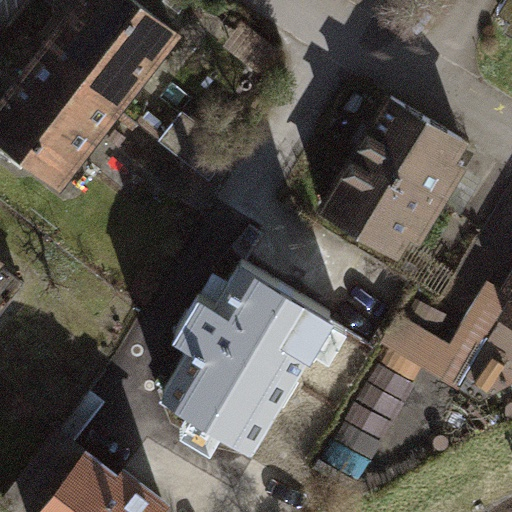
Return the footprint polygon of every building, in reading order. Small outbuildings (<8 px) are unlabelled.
[(140,0),(76,0),(39,49),(126,116),(187,36),(140,0)] [(39,49),(0,99),(0,146),(65,196),(126,116),(39,49)] [(209,152),(223,134),(169,93),(155,110),(209,152)] [(446,176),(466,143),(389,98),(354,157),(441,209),(457,182),(446,176)] [(157,175),(189,199),(212,169),(180,145),(157,175)] [(426,235),(441,209),(354,157),(319,216),(397,262),(417,229),(426,235)] [(0,237),(0,283),(23,257),(0,237)] [(184,334),(151,391),(257,452),(343,304),(236,242),(211,284),(200,278),(172,327),(184,334)] [(511,287),(511,293),(460,384),(484,399),(511,382),(511,276),(507,285),(511,287)] [(58,421),(0,489),(0,502),(11,511),(152,511),(168,494),(128,461),(119,472),(58,421)]
